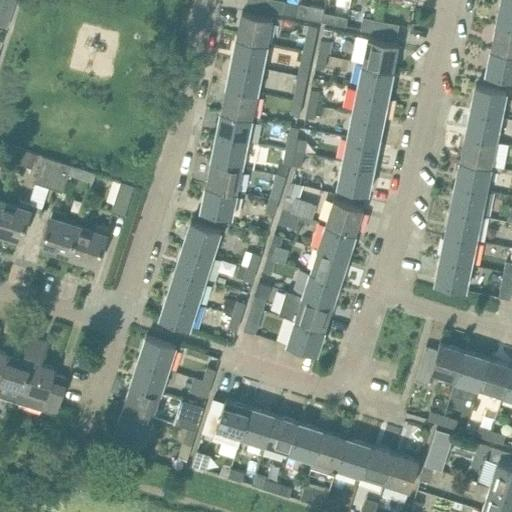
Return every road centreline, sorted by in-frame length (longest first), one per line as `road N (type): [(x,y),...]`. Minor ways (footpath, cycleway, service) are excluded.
road 1 (residential): [(118,324),(177,135),(205,0)]
road 2 (residential): [(377,291),(408,203),(450,0)]
road 3 (residential): [(377,291),(511,331)]
road 4 (residential): [(118,324),(0,288)]
